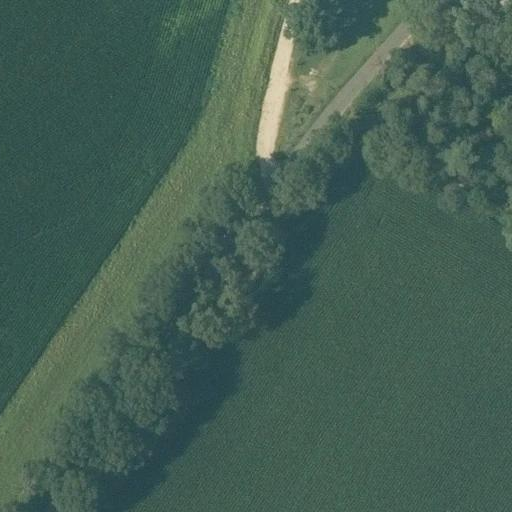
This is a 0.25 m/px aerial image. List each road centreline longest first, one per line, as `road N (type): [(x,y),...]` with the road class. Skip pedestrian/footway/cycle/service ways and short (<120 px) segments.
road 1 (unclassified): [(55,511),(277,184),(434,0)]
road 2 (track): [(277,184),(265,150),(300,0)]
